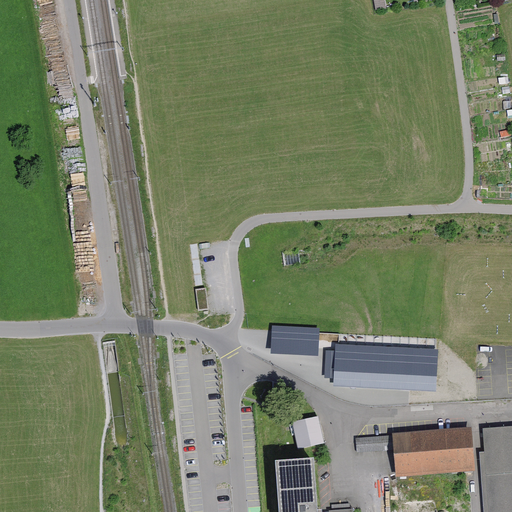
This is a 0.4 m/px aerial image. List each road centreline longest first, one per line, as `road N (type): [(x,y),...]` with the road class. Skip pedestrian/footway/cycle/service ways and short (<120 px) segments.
road 1 (trunk): [(142,0),(211,511)]
road 2 (residential): [(465,207),(275,217),(243,227),(232,252),(238,317),(221,341)]
road 3 (unclassified): [(66,0),(116,324)]
road 4 (residential): [(238,356),(376,420),(511,408)]
road 5 (residential): [(452,0),(469,167),(465,207)]
road 6 (residential): [(238,356),(231,393),(238,511)]
